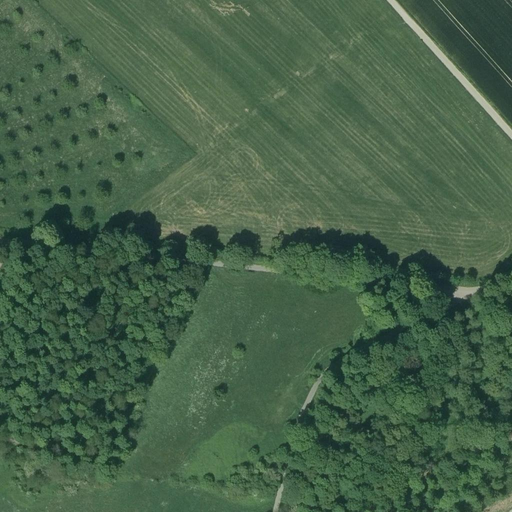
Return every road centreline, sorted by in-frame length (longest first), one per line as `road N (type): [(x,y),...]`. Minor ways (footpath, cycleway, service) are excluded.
road 1 (track): [(275,511),(300,415),(335,363),(475,293)]
road 2 (track): [(475,293),(200,261)]
road 3 (track): [(200,261),(0,240)]
road 4 (track): [(511,138),(388,0)]
